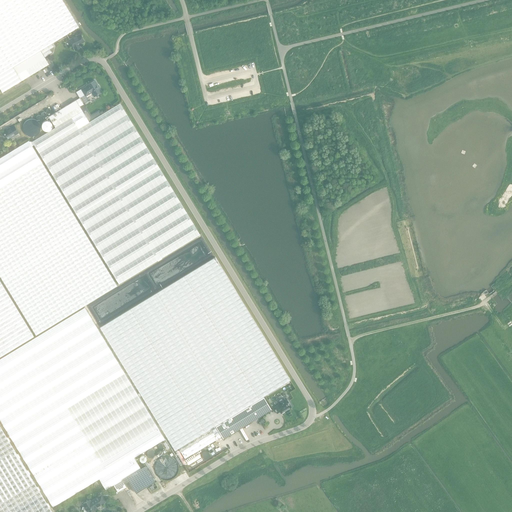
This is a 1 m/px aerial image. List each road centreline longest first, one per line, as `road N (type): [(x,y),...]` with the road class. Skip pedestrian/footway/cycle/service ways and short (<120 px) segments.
road 1 (unclassified): [(102,61),(313,408),(307,424),(248,444),(137,511)]
road 2 (unknown): [(294,114),(353,385),(305,435),(252,453),(156,511)]
road 3 (unknown): [(458,0),(360,23),(289,95)]
